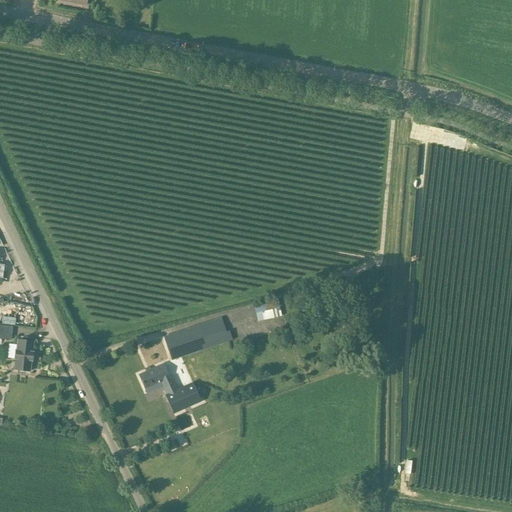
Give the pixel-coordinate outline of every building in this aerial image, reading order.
[(253,304),(258,321),(282,315),(277,298),(253,304)] [(1,323),(14,324),(15,317),(2,316),(1,323)] [(229,342),(221,318),(164,337),(172,361),(229,342)] [(0,337),(11,340),(13,326),(0,323),(0,337)] [(32,352),(33,342),(18,340),(16,350),(15,350),(14,359),(15,359),(14,369),(30,371),(31,361),(32,361),(33,352),(32,352)] [(202,401),(195,386),(193,382),(192,383),(177,389),(172,377),(169,378),(163,364),(150,370),(146,372),(139,375),(145,389),(161,382),(163,386),(166,394),(165,395),(173,414),(202,401)]
